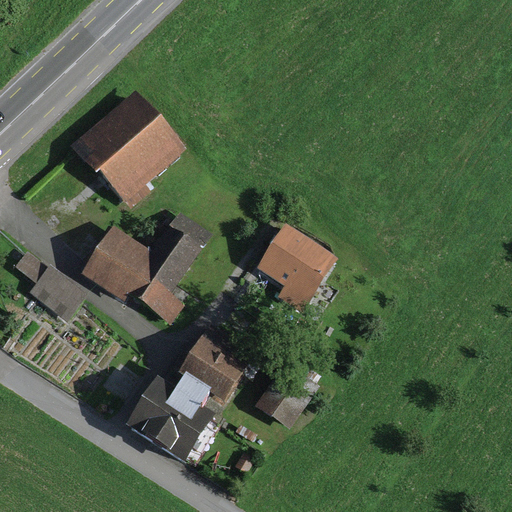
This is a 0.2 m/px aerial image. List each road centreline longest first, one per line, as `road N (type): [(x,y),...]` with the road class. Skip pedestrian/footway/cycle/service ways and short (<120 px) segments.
road 1 (residential): [(0,365),(229,511)]
road 2 (track): [(111,437),(170,350),(214,314),(270,228)]
road 3 (track): [(170,350),(60,263),(0,202)]
road 4 (primary): [(139,0),(0,131)]
